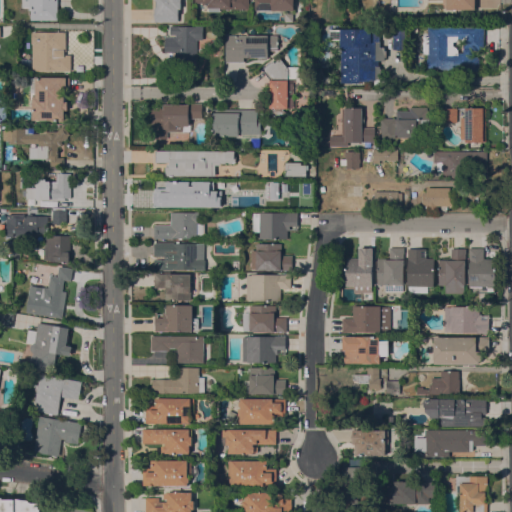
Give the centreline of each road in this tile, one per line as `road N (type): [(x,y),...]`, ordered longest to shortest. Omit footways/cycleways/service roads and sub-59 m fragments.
road 1 (residential): [(111,511),(111,0)]
road 2 (residential): [(330,225),(313,317),(313,456)]
road 3 (residential): [(511,220),(330,225)]
